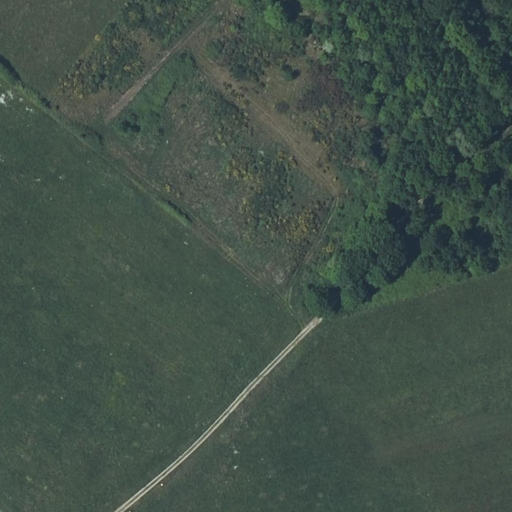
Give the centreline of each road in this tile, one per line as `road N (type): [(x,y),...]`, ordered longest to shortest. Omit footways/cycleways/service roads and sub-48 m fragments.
road 1 (track): [(118,511),(212,429),(431,190),(511,124)]
road 2 (track): [(312,326),(98,143),(98,126),(219,0)]
